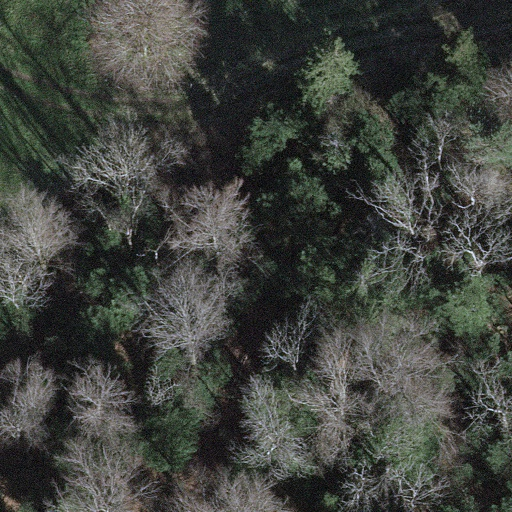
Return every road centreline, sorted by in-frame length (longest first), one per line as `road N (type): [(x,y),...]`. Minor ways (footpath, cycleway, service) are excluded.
road 1 (track): [(511,12),(303,55),(152,145),(0,252)]
road 2 (track): [(0,72),(57,93),(218,106)]
